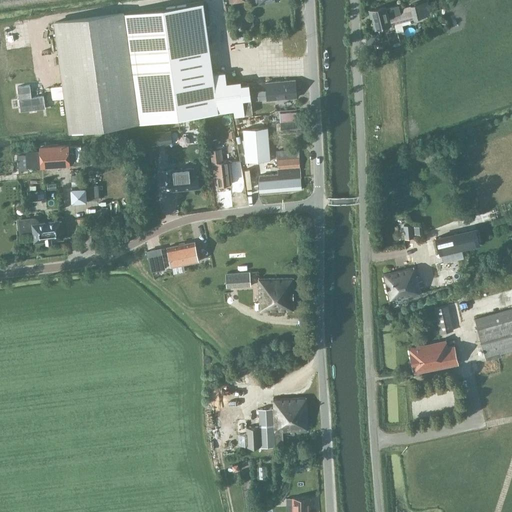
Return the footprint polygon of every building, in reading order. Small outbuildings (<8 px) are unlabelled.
[(205,0),(164,6),(180,115),(234,108),(235,115),(253,112),(250,99),(249,84),(240,85),(240,81),(226,83),(224,72),(215,73),(207,14),(205,0)] [(426,0),(410,4),(411,6),(412,10),(414,18),(422,17),(430,15),(426,0)] [(385,7),(371,10),(373,17),(375,29),(390,25),(388,17),(390,17),(392,25),(394,24),(410,20),(414,19),(414,18),(412,10),(403,12),(400,13),(398,5),(385,8),(385,7)] [(164,6),(125,11),(140,121),(180,115),(164,6)] [(125,11),(53,21),(62,85),(64,98),(69,131),(140,121),(125,11)] [(235,26),(235,27),(236,28),(236,29),(237,30),(238,31),(239,31),(240,31),(241,31),(242,31),(243,31),(243,30),(244,30),(244,29),(245,29),(245,28),(245,27),(245,26),(245,25),(245,24),(245,23),(244,23),(244,22),(243,22),(242,21),(241,21),(240,21),(239,21),(238,22),(237,22),(237,23),(236,23),(236,24),(235,25),(235,26)] [(396,33),(387,36),(390,44),(401,40),(405,39),(404,31),(398,33),(398,32),(396,33)] [(39,76),(49,76),(49,65),(38,65),(39,76)] [(267,100),(288,98),(296,97),(295,80),(288,80),(266,82),(266,90),(258,91),(258,100),(267,99),(267,100)] [(280,113),(281,132),(301,131),(300,112),(280,113)] [(271,160),(268,127),(243,129),(245,162),(271,160)] [(171,131),(155,132),(156,144),(172,143),(171,131)] [(25,156),(19,156),(16,156),(17,170),(20,170),(26,170),(26,168),(41,167),(50,167),(68,166),(70,165),(70,164),(82,163),(81,145),(68,146),(68,145),(40,147),(40,152),(25,153),(25,156)] [(212,163),(214,176),(216,176),(217,185),(231,184),(228,161),(221,162),(220,149),(211,150),(212,163)] [(300,150),(277,152),(278,174),(259,175),(260,181),(259,181),(259,192),(302,189),(300,150)] [(96,162),(93,154),(85,157),(88,165),(96,162)] [(171,190),(172,191),(199,188),(198,175),(193,175),(193,168),(165,171),(166,190),(171,190)] [(71,174),(71,185),(83,185),(82,174),(71,174)] [(85,187),(71,188),(72,199),(86,199),(85,187)] [(35,191),(27,192),(28,200),(36,199),(35,191)] [(20,232),(33,231),(32,224),(39,223),(38,217),(18,220),(20,232)] [(76,219),(77,226),(89,226),(89,218),(76,219)] [(32,224),(33,231),(34,241),(63,238),(61,220),(39,223),(32,224)] [(403,225),(403,238),(413,238),(413,225),(403,225)] [(232,231),(226,232),(228,244),(263,238),(261,230),(261,226),(254,227),(235,230),(232,231)] [(476,226),(435,235),(439,253),(441,253),(461,248),(462,248),(480,244),(476,226)] [(194,241),(167,247),(171,267),(199,261),(194,241)] [(148,256),(151,271),(163,269),(161,260),(158,248),(153,249),(146,250),(148,256)] [(461,248),(441,253),(443,262),(463,257),(461,248)] [(413,267),(383,274),(389,300),(419,293),(422,292),(418,275),(415,276),(413,267)] [(452,270),(441,273),(444,281),(454,278),(452,270)] [(225,275),(226,287),(250,287),(250,274),(225,275)] [(261,302),(261,311),(294,310),(293,278),(259,278),(259,302),(261,302)] [(452,326),(459,324),(455,303),(434,308),(439,333),(454,330),(452,326)] [(511,308),(474,319),(477,329),(486,361),(502,356),(501,354),(511,350),(511,308)] [(414,374),(459,364),(455,345),(448,346),(446,339),(408,347),(414,374)] [(214,405),(223,404),(221,388),(211,390),(214,405)] [(258,408),(259,420),(259,427),(246,428),(247,447),(261,446),(261,447),(284,446),(283,431),(308,430),(306,397),(273,398),(274,408),(272,408),(258,408)] [(309,511),(309,498),(292,498),(292,511),(309,511)]
